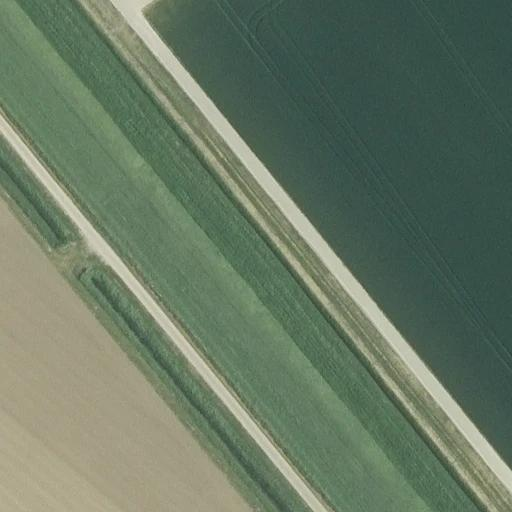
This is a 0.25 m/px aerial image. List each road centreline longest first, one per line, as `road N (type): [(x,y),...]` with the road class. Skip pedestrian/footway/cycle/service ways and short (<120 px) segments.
road 1 (unclassified): [(314,511),(82,230)]
road 2 (track): [(0,140),(82,230)]
